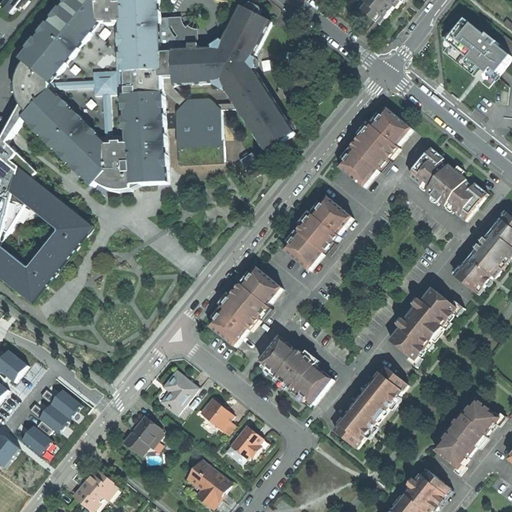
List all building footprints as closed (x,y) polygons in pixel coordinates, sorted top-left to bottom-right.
[(0,0),(0,3),(14,15),(21,7),(26,0),(0,0)] [(72,0),(24,61),(29,65),(34,70),(30,78),(31,86),(21,86),(17,86),(18,95),(22,95),(32,94),(32,103),(37,109),(32,114),(27,119),(76,168),(96,188),(100,184),(103,187),(108,189),(114,191),(119,192),(123,193),(130,192),(135,191),(135,187),(171,184),(166,92),(184,108),(190,102),(176,90),(176,88),(178,85),(178,78),(162,79),(162,72),(103,75),(98,0),(72,0)] [(161,19),(160,0),(98,0),(103,75),(162,72),(164,72),(162,31),(161,19)] [(368,0),(366,3),(369,6),(365,12),(382,26),(396,8),(398,10),(404,2),(405,0),(368,0)] [(248,10),(261,17),(265,10),(252,3),(248,10)] [(172,28),(162,31),(164,72),(162,72),(162,79),(178,78),(178,85),(187,85),(188,83),(198,83),(200,85),(217,84),(217,86),(226,91),(229,90),(239,104),(241,105),(244,110),(245,112),(245,115),(266,147),(268,147),(271,152),(297,135),(294,130),(294,128),(274,97),(272,97),(266,88),(266,86),(257,73),(257,70),(260,70),(259,60),(256,58),(274,24),(261,17),(248,10),(244,8),(226,43),(224,42),(215,47),(216,50),(201,50),(201,46),(197,46),(192,46),(184,42),(182,40),(178,39),(175,34),(172,28)] [(197,46),(201,46),(200,17),(161,19),(162,31),(172,28),(175,34),(178,39),(182,40),(184,42),(192,46),(197,46)] [(468,21),(454,38),(461,43),(456,49),(483,70),(496,81),(511,61),(511,56),(499,47),(501,45),(490,36),(489,38),(468,21)] [(511,41),(506,37),(501,43),(511,52),(511,41)] [(341,62),(336,65),(341,73),(346,70),(341,62)] [(34,70),(29,65),(26,68),(25,71),(23,74),(22,77),(21,81),(21,85),(21,86),(31,86),(30,78),(34,70)] [(32,94),(22,95),(22,98),(22,100),(23,103),(24,105),(25,107),(28,111),(30,113),(32,114),(37,109),(32,103),(32,94)] [(212,100),(190,102),(184,108),(179,112),(183,165),(228,163),(224,111),(218,105),(212,100)] [(16,135),(27,119),(32,114),(30,113),(28,111),(25,107),(24,105),(11,130),(5,141),(9,145),(16,135)] [(415,131),(390,111),(365,141),(342,169),(367,189),(415,131)] [(5,141),(0,135),(0,275),(35,303),(95,228),(34,180),(38,173),(9,145),(5,141)] [(450,169),(431,153),(412,177),(425,187),(427,184),(434,189),(431,192),(430,194),(448,208),(449,207),(452,204),(458,209),(456,212),(468,223),(488,199),(469,183),(470,182),(463,177),(456,171),(452,167),(450,169)] [(254,154),(242,162),(253,179),(265,171),(254,154)] [(456,171),(463,177),(466,172),(462,169),(460,167),(456,171)] [(427,184),(425,187),(431,192),(434,189),(427,184)] [(355,219),(331,199),(316,217),(315,216),(307,225),(300,234),(302,235),(288,252),(312,272),(327,254),(329,256),(343,238),(341,237),(355,219)] [(452,204),(449,207),(456,212),(458,209),(452,204)] [(490,239),(485,246),(505,262),(509,256),(511,258),(511,216),(508,213),(502,221),(505,223),(500,229),(502,230),(493,242),(490,239)] [(463,269),(457,277),(478,294),(483,287),(486,290),(495,278),(497,280),(501,275),(503,272),(499,269),(505,262),(485,246),(478,255),(481,257),(472,268),(470,266),(466,272),(463,269)] [(285,290),(260,270),(230,307),(213,328),(237,348),(285,290)] [(460,310),(435,290),(425,303),(424,302),(402,329),(403,330),(393,343),(418,363),(434,343),(435,344),(441,337),(447,330),(445,329),(460,310)] [(300,351),(282,337),(262,361),(280,376),(278,377),(292,388),(296,391),(297,390),(315,404),(335,379),(317,365),(319,363),(301,349),(300,351)] [(26,365),(8,350),(0,360),(0,371),(13,382),(26,365)] [(411,387),(388,368),(379,380),(381,382),(365,401),(386,418),(395,406),(411,387)] [(193,384),(179,373),(169,386),(174,390),(164,403),(180,416),(201,390),(193,384)] [(63,390),(51,404),(69,419),(81,404),(63,390)] [(222,406),(215,400),(203,414),(224,432),(232,422),(236,417),(229,411),(227,413),(224,410),(221,408),(222,406)] [(372,435),(386,418),(365,401),(348,422),(346,420),(337,432),(360,450),(372,435)] [(503,420),(479,401),(467,416),(465,415),(460,422),(451,432),(453,434),(438,452),(462,471),(471,459),(470,459),(492,431),(493,432),(503,420)] [(58,433),(69,419),(51,404),(40,418),(58,433)] [(163,431),(147,418),(138,429),(128,441),(145,454),(151,446),(163,431)] [(238,427),(232,422),(224,432),(230,437),(238,427)] [(52,441),(34,426),(22,441),(41,455),(52,441)] [(258,433),(250,426),(233,446),(249,459),(252,455),(255,457),(263,447),(261,445),(266,439),(258,433)] [(167,434),(163,431),(151,446),(155,449),(167,434)] [(2,435),(0,436),(0,464),(3,467),(18,448),(2,435)] [(249,459),(233,446),(228,452),(244,465),(249,459)] [(234,485),(204,462),(190,480),(208,494),(203,500),(215,509),(225,497),(234,485)] [(121,488),(101,472),(98,477),(95,475),(87,484),(89,485),(87,486),(77,499),(93,511),(96,511),(107,499),(110,502),(121,488)] [(435,511),(453,489),(431,472),(426,478),(425,477),(417,486),(409,496),(410,497),(405,504),(414,511),(435,511)]
